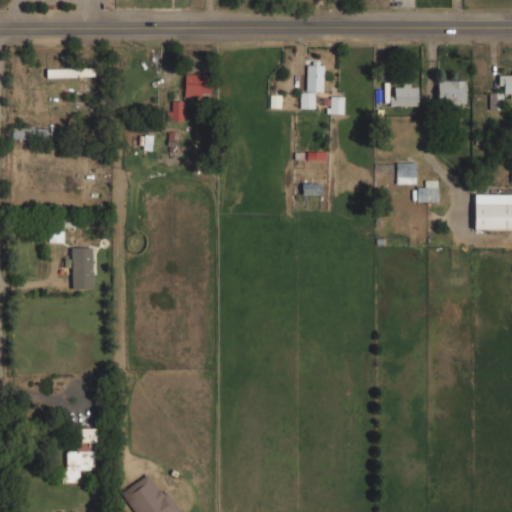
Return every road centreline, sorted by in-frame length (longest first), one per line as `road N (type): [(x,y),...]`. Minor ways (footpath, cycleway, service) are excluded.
road 1 (tertiary): [(511,27),(0,30)]
road 2 (residential): [(0,30),(0,396)]
